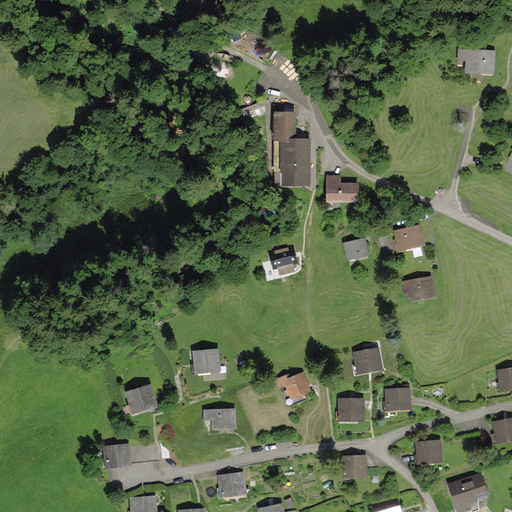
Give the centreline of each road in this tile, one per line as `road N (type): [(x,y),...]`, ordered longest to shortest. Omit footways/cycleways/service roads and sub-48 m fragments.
road 1 (residential): [(511,241),(362,171),(339,153),(296,86),(274,72)]
road 2 (residential): [(371,446),(113,482)]
road 3 (residential): [(371,446),(511,406)]
road 4 (track): [(274,72),(154,0)]
